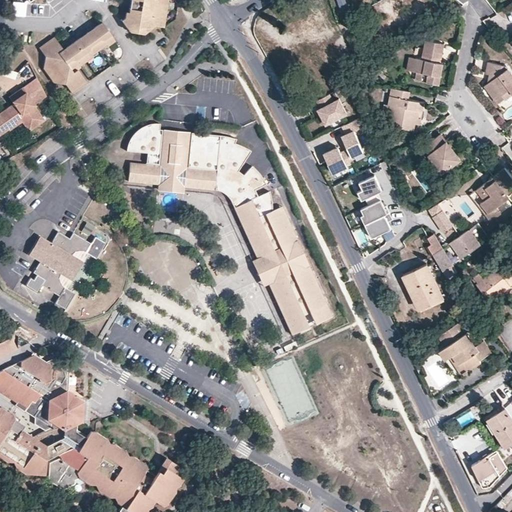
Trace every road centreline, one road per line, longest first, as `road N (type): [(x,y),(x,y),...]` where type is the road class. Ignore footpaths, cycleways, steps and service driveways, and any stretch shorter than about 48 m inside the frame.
road 1 (tertiary): [(227,23),(288,126),(430,421)]
road 2 (residential): [(350,511),(0,299)]
road 3 (residential): [(0,208),(227,23)]
